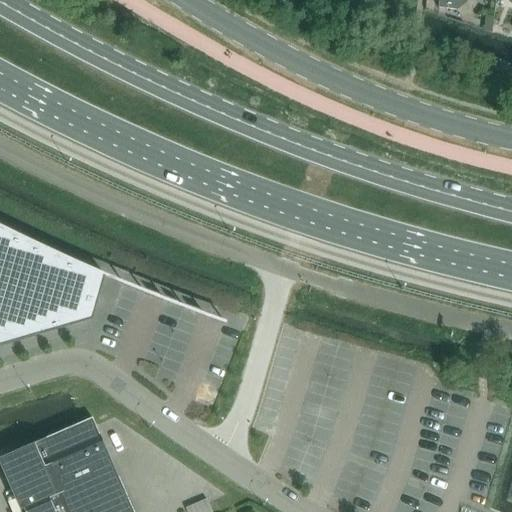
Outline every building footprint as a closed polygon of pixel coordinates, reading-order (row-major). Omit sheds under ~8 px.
[(466,2),(465,0),(438,0),(437,8),(456,10),(466,2)] [(0,346),(90,320),(102,280),(103,277),(68,262),(30,244),(0,229),(0,346)] [(225,324),(103,277),(102,280),(224,327),(225,324)] [(21,448),(0,457),(0,469),(12,497),(16,496),(22,511),(131,511),(95,427),(91,418),(21,448)] [(210,511),(207,503),(206,500),(185,509),(186,511),(210,511)]
